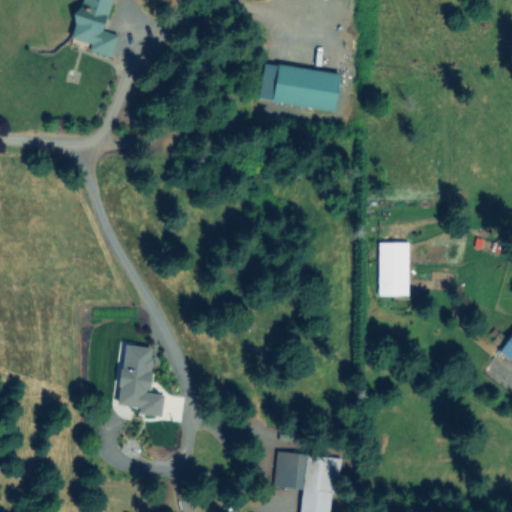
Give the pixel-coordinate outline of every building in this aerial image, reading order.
[(119,36),(112,55),(72,41),(80,20),(77,19),(83,0),(112,0),(102,30),(119,36)] [(341,77),(335,111),(270,99),(276,65),(341,77)] [(377,291),(377,243),(406,243),(406,291),(377,291)] [(154,377),(144,378),(140,331),(150,330),(154,377)] [(511,357),(501,349),(511,333),(511,357)] [(308,456),(304,488),(274,484),(278,452),(308,456)]
